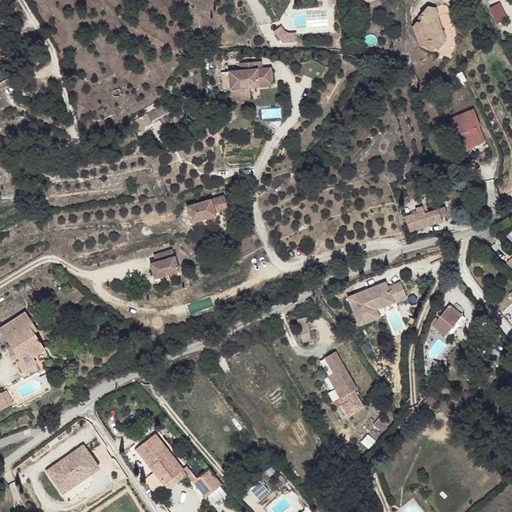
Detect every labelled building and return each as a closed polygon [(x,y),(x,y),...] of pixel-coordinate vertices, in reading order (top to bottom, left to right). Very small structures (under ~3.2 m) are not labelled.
[(500,2),(490,8),(498,23),(509,18),(500,2)] [(413,27),(420,46),(425,46),(431,52),(435,48),(438,50),(446,41),(442,29),(435,28),(433,21),(437,16),(438,15),(435,8),(428,6),(420,15),(421,16),(420,22),(417,22),(413,27)] [(442,29),(437,16),(433,21),(435,28),(442,29)] [(413,69),(409,57),(402,60),(406,72),(408,77),(414,73),(413,69)] [(240,71),(229,72),(230,90),(232,101),(242,100),(241,89),(249,88),(272,85),(271,68),(262,69),(257,69),(256,61),(239,63),(240,71)] [(418,79),(415,73),(414,73),(408,77),(410,82),(413,88),(421,84),(419,79),(418,79)] [(249,88),(241,89),(242,100),(250,99),(249,88)] [(479,125),(473,109),(448,119),(459,145),(469,141),(471,146),(481,142),(481,141),(475,127),(479,125)] [(137,129),(142,126),(143,127),(152,122),(146,113),(137,118),(132,122),(137,129)] [(485,139),(479,125),(475,127),(481,141),(485,139)] [(469,141),(459,145),(461,150),(471,146),(469,141)] [(224,195),(187,207),(192,222),(216,215),(215,213),(228,209),(224,195)] [(4,205),(4,213),(16,212),(15,205),(4,205)] [(445,207),(425,213),(424,211),(418,213),(405,217),(410,231),(442,221),(441,217),(447,215),(445,207)] [(179,271),(172,249),(154,255),(156,262),(150,263),(155,278),(179,271)] [(385,283),(348,297),(359,325),(372,320),(366,305),(381,299),(382,303),(392,299),(393,303),(407,297),(401,282),(388,287),(385,283)] [(382,303),(381,299),(366,305),(372,320),(380,317),(377,310),(393,303),(392,299),(382,303)] [(459,313),(449,305),(437,320),(433,326),(445,336),(450,330),(454,324),(455,323),(453,321),(459,313)] [(37,330),(26,312),(0,328),(0,329),(10,345),(7,347),(16,362),(30,353),(33,357),(45,349),(34,332),(37,330)] [(464,317),(459,313),(453,321),(455,323),(454,324),(456,326),(464,317)] [(306,317),(298,319),(301,334),(309,332),(306,317)] [(309,332),(301,334),(303,341),(311,340),(309,332)] [(335,352),(325,358),(334,373),(345,367),(335,352)] [(33,357),(30,353),(16,362),(23,372),(37,363),(33,357)] [(357,389),(345,367),(334,373),(340,382),(341,382),(348,394),(357,389)] [(334,373),(329,376),(342,398),(348,394),(341,382),(340,382),(334,373)] [(437,402),(431,395),(420,404),(427,413),(433,408),(432,407),(437,402)] [(388,423),(380,416),(374,424),(381,431),(388,423)] [(183,469),(155,433),(144,442),(136,449),(164,485),(164,484),(173,477),(183,469)] [(83,448),(46,472),(68,504),(97,484),(98,471),(83,448)] [(197,478),(187,466),(183,469),(187,475),(192,482),(192,481),(197,478)] [(187,475),(183,469),(173,477),(164,484),(168,490),(187,475)] [(222,485),(209,469),(197,478),(192,481),(205,497),(222,485)]
